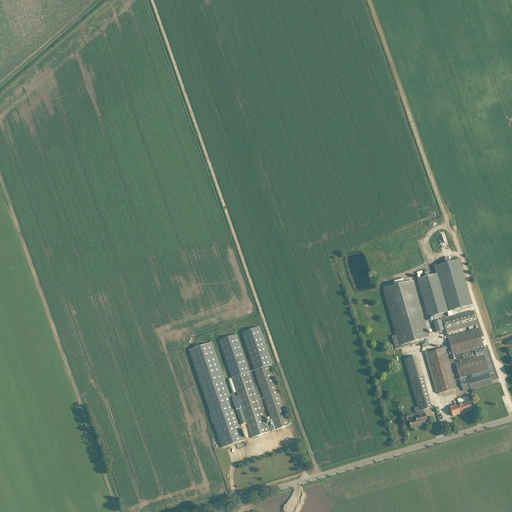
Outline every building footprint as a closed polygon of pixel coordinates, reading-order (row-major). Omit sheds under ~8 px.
[(428,318),(472,305),(465,279),(463,271),(459,259),(450,262),(448,257),(444,258),(446,263),(436,266),(434,266),(436,274),(432,275),(431,273),(429,274),(428,271),(424,272),(425,277),(417,280),(428,318)] [(423,270),(417,273),(419,279),(425,276),(423,270)] [(391,284),(392,287),(382,290),(396,336),(392,337),(395,350),(410,346),(409,344),(429,338),(413,281),(408,282),(407,279),(405,280),(406,283),(405,283),(403,278),(394,281),(395,286),(394,287),(393,284),(391,284)] [(474,312),(443,321),(447,334),(477,326),(474,312)] [(441,320),(433,322),(436,333),(444,331),(441,320)] [(254,371),(273,425),(268,427),(237,334),(218,341),(249,432),(251,439),(289,426),(269,366),(272,365),(260,327),(241,333),(254,371)] [(482,348),(484,348),(478,329),(448,338),(453,356),(455,356),(457,364),(455,364),(459,378),(488,370),(482,348)] [(244,441),(212,343),(189,351),(222,448),(244,441)] [(427,354),(438,394),(457,389),(445,348),(427,354)] [(418,408),(419,412),(423,410),(431,408),(432,408),(417,356),(416,356),(415,354),(408,356),(408,358),(404,360),(418,408)] [(460,382),(463,390),(469,388),(470,391),(492,384),(489,374),(483,376),(460,382)] [(232,399),(234,405),(236,411),(241,410),(239,403),(237,398),(232,399)] [(450,407),(452,416),(472,410),(470,402),(463,405),(462,403),(450,407)] [(423,410),(419,412),(416,412),(417,416),(415,417),(416,419),(409,421),(411,429),(418,427),(418,425),(421,424),(421,423),(427,421),(425,414),(424,414),(423,410)] [(289,463),(288,457),(280,460),(280,459),(273,461),(276,471),(283,469),(282,465),(284,465),(289,463)]
